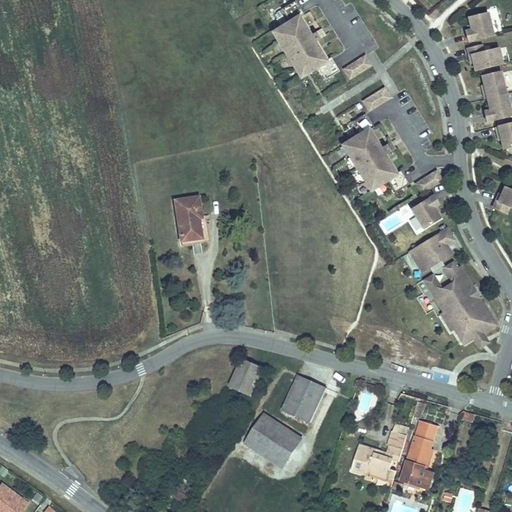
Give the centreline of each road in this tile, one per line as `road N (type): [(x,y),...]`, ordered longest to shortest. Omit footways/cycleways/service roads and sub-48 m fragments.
road 1 (unclassified): [(0,374),(31,383),(98,381),(209,337),(235,337),(490,401)]
road 2 (residential): [(511,290),(480,239),(447,82),(424,33),(391,0)]
road 3 (tertiary): [(0,444),(102,511)]
